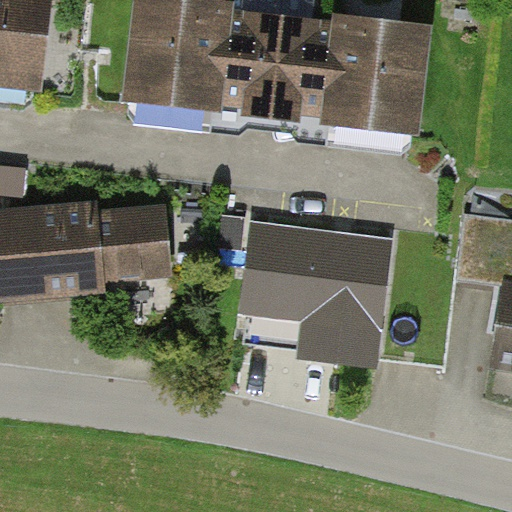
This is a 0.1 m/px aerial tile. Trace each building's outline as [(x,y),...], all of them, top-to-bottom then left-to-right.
[(47,0),(0,0),(0,83),(37,87),(47,0)] [(426,35),(134,1),(122,100),(414,134),(426,35)] [(168,210),(0,228),(0,305),(177,285),(168,210)] [(397,243),(251,225),(239,319),(303,327),(298,368),(381,379),(397,243)] [(511,284),(503,283),(488,374),(511,378),(511,284)]
